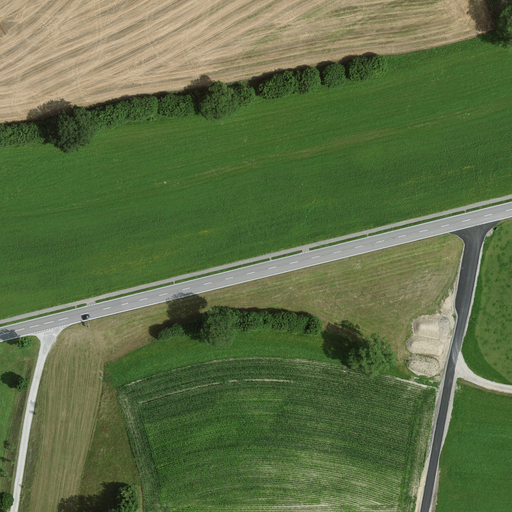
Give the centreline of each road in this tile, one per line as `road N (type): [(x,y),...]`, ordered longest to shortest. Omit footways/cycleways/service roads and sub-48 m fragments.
road 1 (secondary): [(511,209),(51,321)]
road 2 (track): [(478,217),(423,511)]
road 3 (residential): [(51,321),(13,511)]
